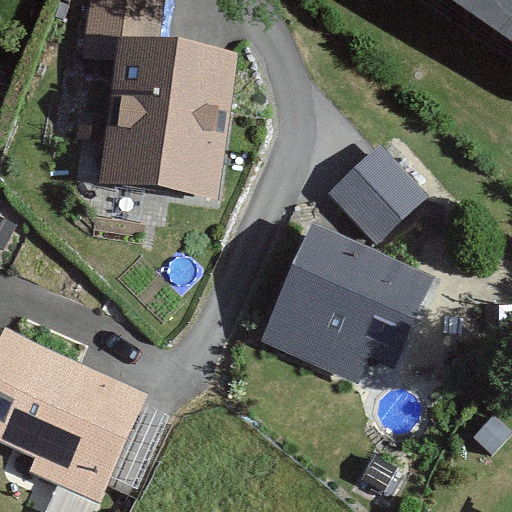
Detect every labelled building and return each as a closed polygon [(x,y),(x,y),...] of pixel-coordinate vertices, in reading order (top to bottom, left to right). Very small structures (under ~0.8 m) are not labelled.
[(511,0),(432,0),(511,64),(511,0)] [(223,65),(101,53),(87,188),(209,200),(223,65)] [(330,196),(383,243),(432,189),(379,141),(330,196)] [(356,387),(416,274),(314,221),(254,333),(356,387)] [(140,384),(0,341),(0,456),(107,489),(140,384)]
